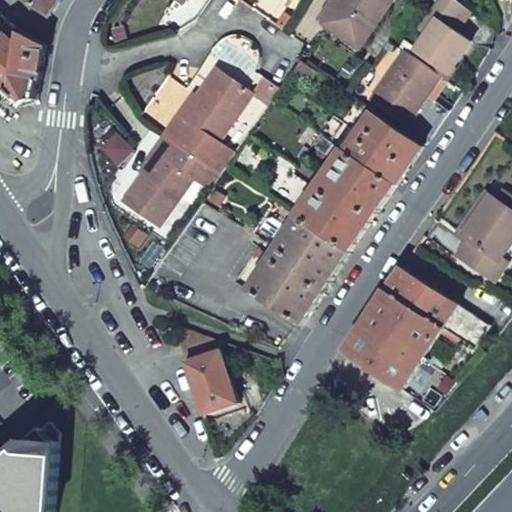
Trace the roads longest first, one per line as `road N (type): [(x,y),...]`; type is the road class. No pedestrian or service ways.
road 1 (residential): [(221,511),(511,68)]
road 2 (residential): [(208,511),(38,277)]
road 3 (residential): [(38,277),(61,119),(96,0)]
road 4 (unknown): [(70,81),(181,56),(247,21),(286,44),(293,74)]
